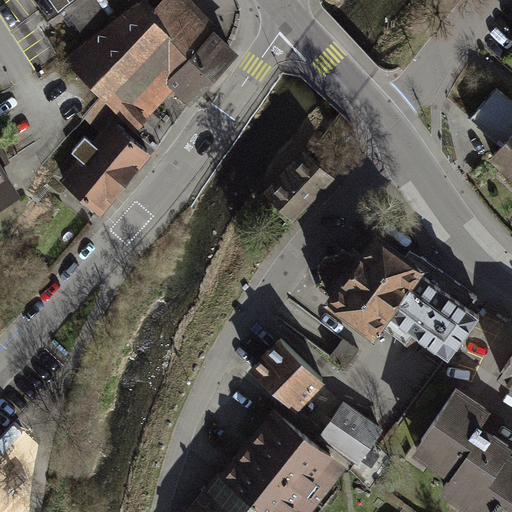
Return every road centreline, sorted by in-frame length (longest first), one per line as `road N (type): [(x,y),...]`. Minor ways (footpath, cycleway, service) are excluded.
road 1 (residential): [(295,18),(146,208),(0,369)]
road 2 (tertiary): [(388,125),(451,222),(511,279)]
road 3 (residential): [(388,125),(483,0)]
road 4 (tertiary): [(295,18),(388,125)]
